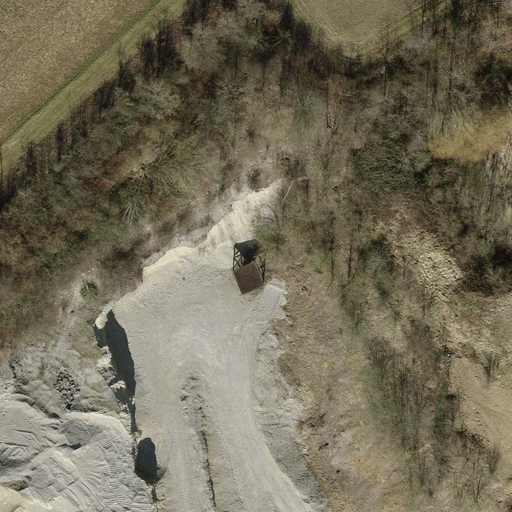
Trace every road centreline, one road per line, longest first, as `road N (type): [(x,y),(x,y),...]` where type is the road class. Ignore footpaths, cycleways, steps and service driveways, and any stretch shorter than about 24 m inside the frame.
road 1 (track): [(179,0),(0,160)]
road 2 (track): [(452,0),(362,45),(327,34),(296,0)]
